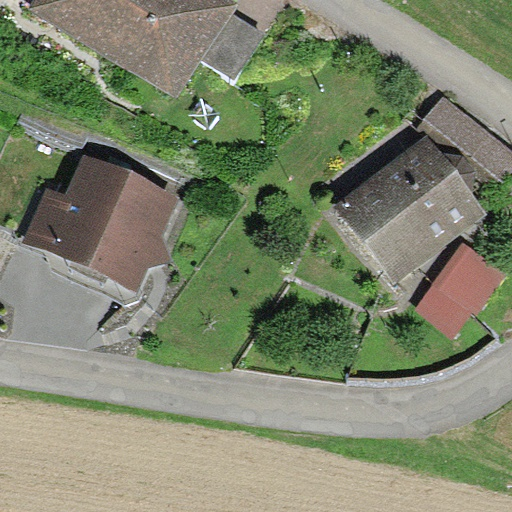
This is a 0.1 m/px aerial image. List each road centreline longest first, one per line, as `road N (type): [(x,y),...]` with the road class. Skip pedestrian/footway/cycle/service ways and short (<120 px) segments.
road 1 (residential): [(0,357),(383,415),(462,406),(511,375)]
road 2 (residential): [(511,114),(337,0)]
